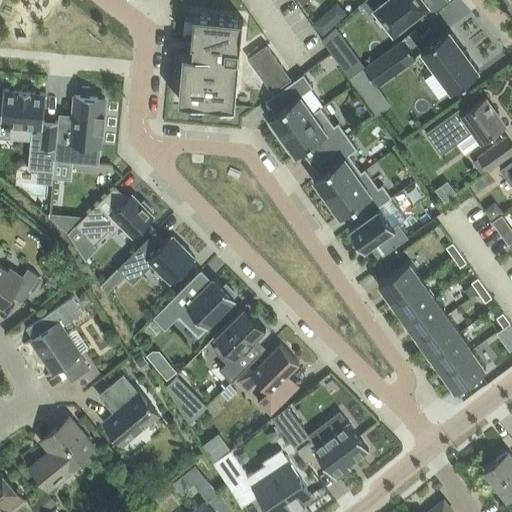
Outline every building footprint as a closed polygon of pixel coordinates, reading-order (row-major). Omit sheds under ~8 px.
[(362,0),(361,1),(369,10),(374,6),(393,31),(429,3),(426,0),(362,0)] [(318,19),(312,25),(322,36),(333,25),(347,13),(337,2),(328,10),(327,19),(318,19)] [(178,99),(234,104),(239,56),(237,55),(238,45),(240,46),(242,17),(193,12),(190,41),(193,41),(192,51),(183,50),(178,99)] [(335,25),(322,38),(335,57),(349,45),(335,25)] [(422,49),(450,87),(477,68),(449,29),(422,49)] [(377,86),(417,57),(403,37),(362,66),(377,86)] [(272,91),(291,77),(266,43),(247,56),(272,91)] [(278,136),(314,111),(313,110),(301,93),(312,85),(303,72),(266,99),(274,111),(267,115),(270,119),(268,121),(278,136)] [(4,89),(1,122),(17,124),(16,136),(32,138),(28,166),(52,169),(53,157),(57,121),(42,119),(45,92),(19,89),(19,91),(4,89)] [(57,121),(53,157),(71,159),(97,162),(99,144),(101,127),(102,128),(103,113),(102,113),(104,98),(98,97),(75,94),(72,123),(57,121)] [(459,107),(425,131),(441,153),(458,141),(465,151),(481,140),(505,123),(486,97),(471,108),(463,113),(459,107)] [(320,105),(313,110),(314,111),(278,136),(288,151),(291,149),(295,154),(302,148),(310,160),(347,134),(338,120),(334,123),(320,105)] [(361,170),(361,169),(349,152),(357,147),(347,134),(310,160),(319,172),(312,177),(326,196),(361,170)] [(488,169),(511,151),(511,143),(506,135),(490,147),(478,155),(488,169)] [(511,159),(501,168),(511,183),(511,159)] [(326,196),(339,215),(346,210),(355,222),(379,205),(379,204),(392,195),(382,182),(378,185),(365,166),(361,169),(361,170),(326,196)] [(454,203),(464,195),(455,183),(444,191),(454,203)] [(83,214),(75,223),(93,242),(108,227),(112,231),(122,222),(132,233),(152,214),(132,193),(128,197),(115,184),(83,214)] [(355,222),(350,226),(365,248),(374,241),(383,253),(408,235),(398,221),(405,216),(391,196),(379,204),(379,205),(355,222)] [(49,211),(48,214),(68,229),(75,223),(83,214),(49,211)] [(501,213),(492,220),(500,232),(510,225),(501,213)] [(152,262),(170,280),(195,255),(172,231),(165,239),(154,229),(117,266),(133,281),(152,262)] [(445,245),(453,256),(459,251),(452,241),(445,245)] [(467,261),(459,251),(453,256),(460,266),(467,261)] [(391,299),(422,277),(409,259),(379,281),(391,299)] [(21,301),(32,284),(39,275),(27,266),(21,274),(9,265),(6,269),(0,264),(0,303),(3,305),(11,294),(21,301)] [(200,268),(153,315),(164,327),(177,314),(199,336),(236,299),(233,296),(236,292),(225,281),(221,285),(212,276),(210,278),(200,268)] [(471,280),(478,291),(485,286),(477,276),(471,280)] [(422,277),(391,299),(404,316),(434,295),(422,277)] [(478,291),(485,301),(492,296),(485,286),(478,291)] [(81,292),(79,299),(83,304),(91,298),(85,289),(81,292)] [(83,311),(72,295),(26,327),(33,337),(23,343),(24,344),(33,338),(54,369),(45,375),(45,376),(78,354),(77,353),(88,346),(76,327),(64,335),(59,327),(83,311)] [(404,316),(416,334),(447,313),(434,295),(404,316)] [(244,306),(214,336),(219,341),(213,347),(226,361),(219,368),(232,380),(262,350),(253,341),(266,328),(244,306)] [(496,316),(503,326),(509,321),(510,321),(503,311),(496,316)] [(416,334),(429,352),(459,330),(447,313),(416,334)] [(503,326),(497,330),(509,347),(511,345),(511,324),(509,321),(503,326)] [(472,348),(459,330),(429,352),(441,369),(472,348)] [(279,342),(241,382),(247,388),(258,377),(269,388),(258,399),(271,412),(299,383),(288,373),(299,361),(279,342)] [(472,348),(441,369),(454,387),(484,366),(472,348)] [(141,350),(133,355),(141,366),(148,361),(141,350)] [(164,362),(158,367),(166,378),(177,369),(171,363),(164,362)] [(103,420),(113,433),(122,444),(158,414),(139,391),(138,391),(136,389),(124,373),(100,392),(116,410),(103,420)] [(177,374),(167,384),(173,393),(184,382),(177,374)] [(267,428),(234,390),(220,403),(230,414),(218,424),(241,450),(267,428)] [(316,442),(287,404),(272,416),(306,461),(317,453),(336,478),(352,466),(350,462),(369,448),(347,419),(316,442)] [(94,445),(82,431),(69,415),(42,438),(51,449),(31,466),(44,481),(49,487),(88,455),(86,451),(94,445)] [(210,437),(202,443),(213,460),(221,454),(210,437)] [(264,462),(245,474),(270,511),(288,511),(314,495),(289,458),(281,446),(261,459),(264,462)] [(213,460),(227,482),(246,469),(231,447),(221,454),(213,460)] [(511,454),(509,451),(500,458),(498,457),(484,469),(507,497),(511,492),(511,454)] [(198,486),(207,478),(196,465),(187,473),(198,486)] [(0,511),(3,511),(22,497),(11,483),(0,469),(0,511)] [(47,490),(38,497),(49,509),(57,502),(47,490)] [(36,511),(45,511),(49,509),(38,497),(30,504),(36,511)] [(453,511),(454,511),(444,499),(426,511),(453,511)] [(213,511),(205,502),(192,511),(213,511)]
